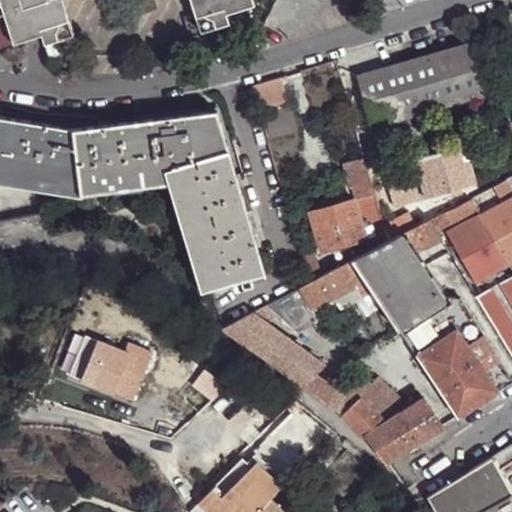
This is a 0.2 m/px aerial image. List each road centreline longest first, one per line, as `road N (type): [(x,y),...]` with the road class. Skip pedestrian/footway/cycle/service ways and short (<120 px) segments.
road 1 (residential): [(230,72),(283,269),(276,284),(203,318)]
road 2 (residential): [(230,72),(489,0)]
road 3 (residential): [(0,85),(125,96),(230,72)]
road 4 (residential): [(0,258),(75,241),(116,245),(203,318)]
